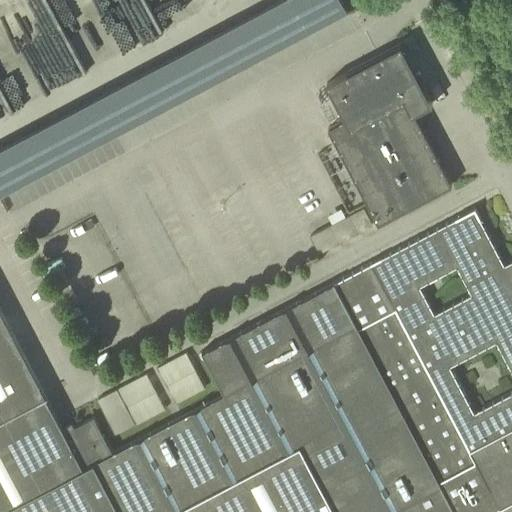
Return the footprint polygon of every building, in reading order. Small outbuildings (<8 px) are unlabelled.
[(0,196),(348,12),(341,0),(277,0),(0,147),(0,196)] [(329,128),(360,186),(379,221),(451,184),(413,112),(432,103),(423,87),(418,90),(412,78),(420,73),(419,72),(416,73),(401,45),(328,83),(346,118),(329,128)] [(0,313),(0,511),(489,511),(511,500),(511,259),(505,264),(475,208),(202,351),(223,392),(111,451),(91,415),(62,431),(0,313)] [(157,367),(176,402),(204,387),(185,352),(157,367)] [(136,423),(165,408),(147,372),(117,388),(136,423)] [(117,388),(97,398),(115,433),(135,422),(117,388)]
